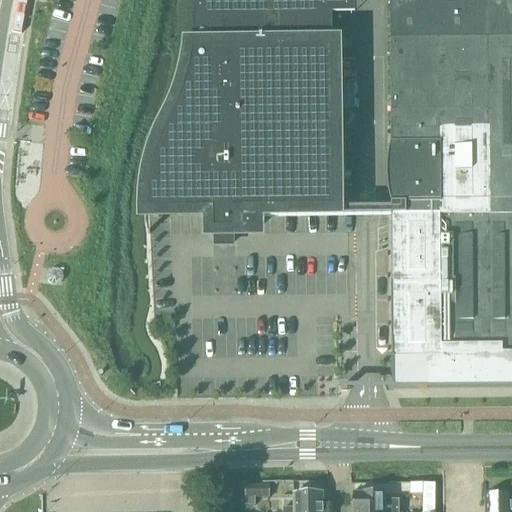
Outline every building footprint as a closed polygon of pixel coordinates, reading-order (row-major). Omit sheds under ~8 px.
[(194,0),(194,4),(193,11),(193,17),(193,23),(193,29),(193,35),(192,41),(192,47),(191,53),(190,59),(189,64),(188,70),(186,76),(185,82),(183,87),(181,93),(179,99),(177,104),(175,110),(172,115),(170,120),(167,125),(164,131),(160,139),(158,144),(156,149),(155,154),(153,159),(152,164),(150,170),(149,175),(148,180),(147,186),(147,191),(146,196),(146,202),(146,207),(146,212),(212,211),(212,231),(234,231),(234,211),(334,210),(331,0),(194,0)] [(390,5),(394,388),(511,387),(511,0),(486,0),(486,4),(390,5)] [(422,495),(422,511),(435,511),(434,484),(411,485),(411,495),(422,495)] [(267,486),(243,486),(243,499),(267,499),(267,486)] [(353,511),(398,511),(399,501),(383,501),(383,494),(353,495),(353,511)] [(281,511),(322,511),(322,495),(293,496),(294,508),(281,509),(281,511)] [(511,511),(511,496),(486,497),(486,511),(511,511)]
